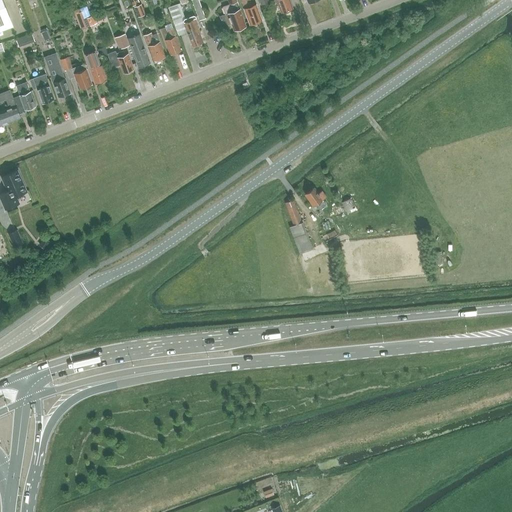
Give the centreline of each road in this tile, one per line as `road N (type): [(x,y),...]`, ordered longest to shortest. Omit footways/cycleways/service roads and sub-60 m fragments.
road 1 (unclassified): [(63,305),(157,251),(510,0)]
road 2 (primary): [(511,308),(145,343),(26,373)]
road 3 (unclassified): [(0,154),(397,0)]
road 4 (track): [(114,511),(266,454),(511,384)]
road 5 (primary): [(240,366),(511,338)]
road 6 (primary): [(38,470),(51,422),(83,394),(240,366)]
road 7 (primary): [(34,397),(137,370),(240,366)]
